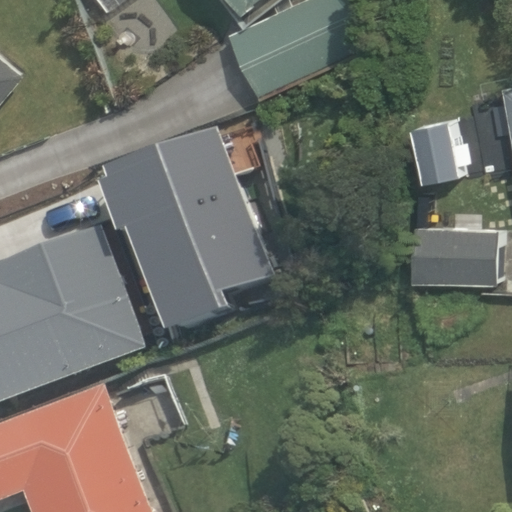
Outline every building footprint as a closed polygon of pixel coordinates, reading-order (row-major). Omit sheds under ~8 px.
[(233,0),(252,23),(283,0),(233,0)] [(373,49),(350,0),(303,0),(252,23),(236,31),(266,97),(373,49)] [(0,46),(0,111),(32,73),(0,46)] [(191,200),(176,155),(96,178),(108,222),(191,200)] [(0,406),(154,348),(106,225),(0,265),(0,272),(4,283),(0,284),(0,406)] [(418,280),(503,283),(505,228),(419,225),(418,280)] [(162,511),(111,384),(0,426),(0,504),(31,493),(38,511),(162,511)]
